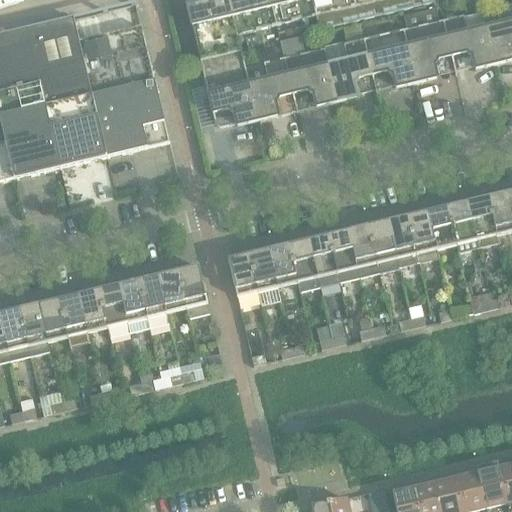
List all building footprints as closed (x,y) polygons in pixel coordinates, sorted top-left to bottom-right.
[(203,7),(187,11),(200,64),(240,55),(236,38),(226,0),(205,0),(206,3),(204,3),(203,5),(203,7)] [(226,0),(236,38),(275,28),(268,0),(226,0)] [(315,19),(310,0),(268,0),(275,28),(315,19)] [(310,0),(315,19),(319,35),(359,25),(352,0),(310,0)] [(352,0),(359,25),(398,16),(394,0),(352,0)] [(394,0),(398,16),(438,6),(436,0),(394,0)] [(511,8),(502,11),(506,29),(486,34),(495,69),(511,64),(511,8)] [(439,11),(400,20),(404,35),(415,87),(436,82),(436,79),(433,69),(435,68),(436,66),(436,64),(451,60),(443,25),(439,11)] [(73,21),(27,32),(60,172),(107,161),(79,44),(73,21)] [(462,21),(443,25),(451,60),(467,57),(467,58),(470,60),(471,59),(475,73),(495,69),(486,34),(467,38),(462,21)] [(141,29),(79,44),(107,161),(169,146),(169,145),(141,29)] [(27,32),(0,38),(0,186),(60,172),(27,32)] [(296,32),(285,35),(287,43),(298,40),(296,32)] [(404,35),(363,44),(371,79),(373,79),(388,75),(388,77),(390,79),(392,78),(395,92),(415,87),(404,35)] [(303,59),(299,42),(280,47),(284,63),(296,112),(315,108),(316,111),(336,106),(323,54),(303,59)] [(373,79),(371,79),(363,44),(323,54),(336,106),(357,101),(356,98),(376,93),(373,79)] [(240,55),(200,64),(213,117),(229,113),(229,115),(232,116),(233,116),(237,130),(256,125),(244,73),(240,55)] [(284,63),(244,73),(256,125),(278,120),(277,117),(296,112),(284,63)] [(511,216),(507,196),(487,201),(496,239),(511,234),(511,216)] [(487,201),(467,206),(476,243),(478,252),(498,247),(496,239),(487,201)] [(467,206),(448,210),(457,248),(476,243),(467,206)] [(448,210),(428,215),(436,253),(457,248),(448,210)] [(428,215),(407,220),(418,266),(438,261),(436,253),(428,215)] [(407,220),(388,225),(399,271),(418,266),(407,220)] [(388,225),(368,229),(379,277),(399,272),(399,271),(388,225)] [(368,229),(348,234),(359,281),(379,277),(368,229)] [(348,234),(328,239),(337,276),(339,286),(359,281),(348,234)] [(328,239),(308,243),(317,281),(337,276),(328,239)] [(320,291),(317,281),(308,243),(288,248),(297,286),(300,296),(320,291)] [(288,248),(268,253),(277,291),(297,286),(288,248)] [(268,253),(249,258),(258,295),(277,291),(268,253)] [(249,258),(228,263),(237,300),(258,295),(249,258)] [(198,270),(177,275),(186,312),(189,322),(210,317),(198,270)] [(177,275),(158,279),(167,317),(186,312),(177,275)] [(158,279),(138,284),(149,331),(169,327),(167,317),(158,279)] [(138,284),(118,289),(129,336),(149,331),(138,284)] [(118,289),(98,293),(107,331),(109,341),(129,336),(118,289)] [(98,293),(78,298),(87,336),(107,331),(98,293)] [(89,346),(87,336),(78,298),(58,303),(67,341),(70,350),(89,346)] [(491,304),(493,313),(503,310),(501,302),(491,304)] [(58,303),(39,308),(47,345),(67,341),(58,303)] [(491,304),(481,307),(483,315),(493,313),(491,304)] [(39,308),(19,312),(30,359),(50,354),(47,345),(39,308)] [(451,314),(453,322),(463,320),(461,311),(451,314)] [(19,312),(0,316),(0,322),(10,364),(30,359),(19,312)] [(451,314),(441,316),(443,325),(453,322),(451,314)] [(411,323),(413,332),(423,329),(421,321),(411,323)] [(0,322),(0,366),(10,364),(0,322)] [(411,323),(401,326),(403,334),(413,332),(411,323)] [(371,333),(373,341),(384,339),(382,330),(371,333)] [(371,333),(361,335),(363,344),(373,341),(371,333)] [(342,340),(332,342),(334,351),(344,348),(342,340)] [(332,342),(321,345),(323,353),(334,351),(332,342)] [(292,352),(294,360),(304,358),(302,349),(292,352)] [(292,352),(282,354),(284,363),(294,360),(292,352)] [(262,359),(251,361),(253,370),(264,367),(262,359)] [(222,368),(211,371),(213,379),(224,377),(222,368)] [(192,376),(181,378),(183,387),(194,384),(192,376)] [(181,378),(171,381),(173,389),(183,387),(181,378)] [(141,388),(143,396),(154,393),(152,385),(141,388)] [(141,388),(131,390),(133,398),(143,396),(141,388)] [(102,397),(104,405),(114,403),(112,394),(102,397)] [(102,397),(92,399),(94,408),(104,405),(102,397)] [(72,404),(62,406),(64,415),(74,412),(72,404)] [(62,406),(52,409),(54,417),(64,415),(62,406)] [(22,416),(24,424),(35,422),(33,413),(22,416)] [(22,416),(12,418),(14,427),(24,424),(22,416)] [(476,470),(477,476),(485,511),(506,506),(498,471),(497,465),(476,470)] [(511,511),(511,467),(498,471),(506,506),(507,511),(511,511)] [(477,476),(456,481),(463,511),(482,511),(485,511),(477,476)] [(463,511),(456,481),(435,486),(441,511),(463,511)] [(441,511),(435,486),(414,491),(418,511),(441,511)] [(418,511),(414,491),(392,496),(395,511),(418,511)] [(385,492),(376,494),(378,503),(386,501),(385,492)] [(348,511),(346,501),(311,509),(311,511),(348,511)]
